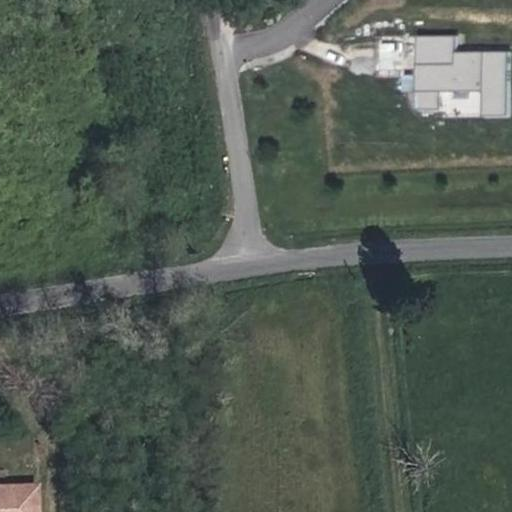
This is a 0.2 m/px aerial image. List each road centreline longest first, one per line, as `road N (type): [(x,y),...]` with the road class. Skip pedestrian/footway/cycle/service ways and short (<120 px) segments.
road 1 (track): [(376,251),(401,511)]
road 2 (tertiary): [(511,246),(251,264)]
road 3 (tertiary): [(251,264),(0,305)]
road 4 (unclassified): [(215,48),(251,264)]
road 5 (residential): [(215,48),(280,37),(327,0)]
